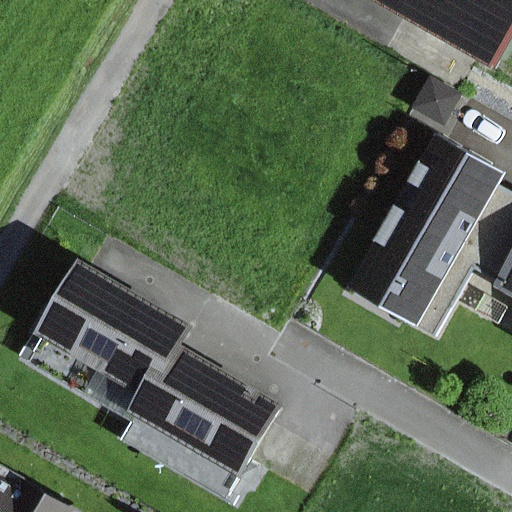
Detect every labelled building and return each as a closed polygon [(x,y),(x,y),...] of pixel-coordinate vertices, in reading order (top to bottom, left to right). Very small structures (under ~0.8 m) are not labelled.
[(511,41),(511,0),(369,0),(495,71),(511,41)] [(419,328),(506,173),(436,134),(349,289),(419,328)] [(511,258),(495,288),(511,297),(511,258)] [(21,358),(136,425),(184,344),(194,326),(80,259),(21,358)] [(285,404),(184,344),(136,425),(125,440),(227,501),(285,404)] [(0,511),(84,511),(0,463),(0,511)]
